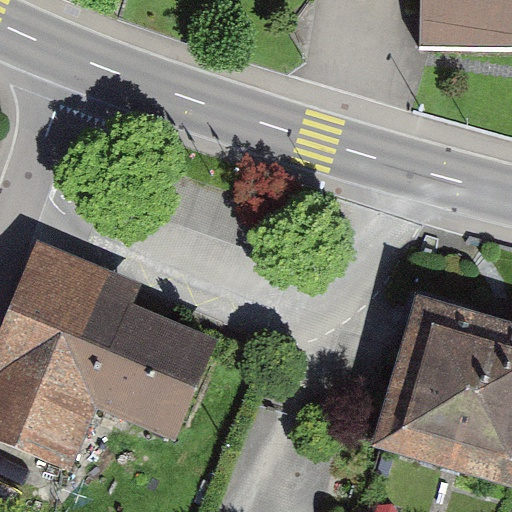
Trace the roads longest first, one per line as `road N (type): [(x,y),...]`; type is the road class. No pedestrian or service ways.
road 1 (secondary): [(511,194),(320,142),(74,57)]
road 2 (residential): [(0,270),(74,57)]
